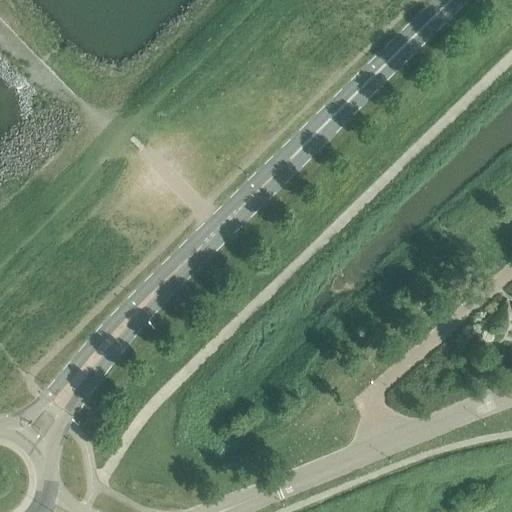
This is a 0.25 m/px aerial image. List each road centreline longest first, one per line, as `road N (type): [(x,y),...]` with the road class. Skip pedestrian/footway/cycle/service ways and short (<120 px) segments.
road 1 (secondary): [(222,224),(453,0)]
road 2 (unclassified): [(222,511),(511,397)]
road 3 (secondary): [(45,458),(82,390),(222,224)]
road 4 (secondary): [(222,224),(175,259),(12,427)]
